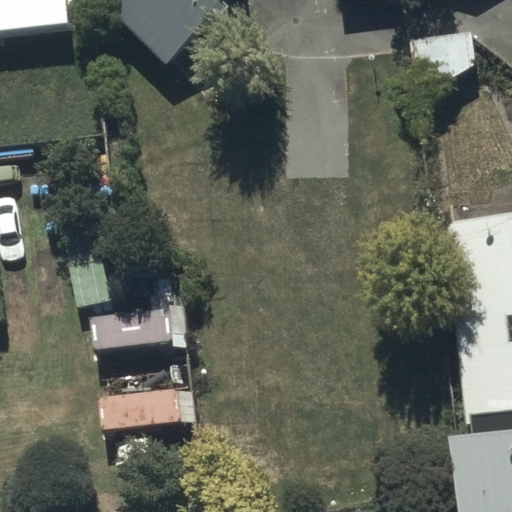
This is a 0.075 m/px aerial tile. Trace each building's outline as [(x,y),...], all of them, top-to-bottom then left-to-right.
[(68,0),(0,0),(0,36),(71,28),(68,0)] [(228,3),(231,0),(120,0),(109,12),(171,68),(219,17),(229,27),(240,15),(228,3)] [(473,38),(415,44),(419,80),(437,94),(476,71),(473,38)] [(101,189),(62,194),(70,262),(72,262),(78,311),(114,307),(113,293),(117,293),(114,268),(108,268),(107,258),(109,258),(101,189)] [(511,511),(511,226),(443,232),(466,511),(511,511)]
